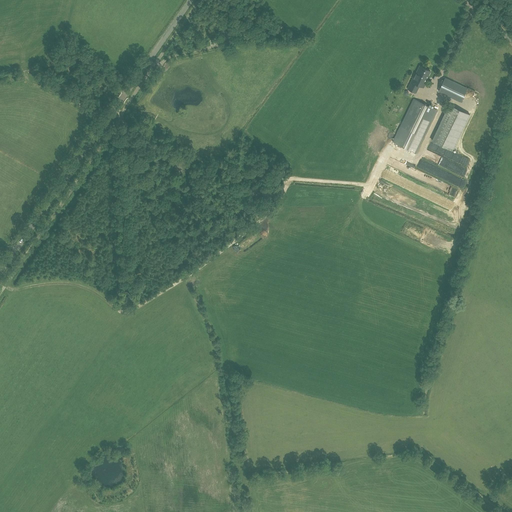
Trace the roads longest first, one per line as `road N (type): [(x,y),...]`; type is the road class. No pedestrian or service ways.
road 1 (track): [(140,153),(222,331),(248,511)]
road 2 (track): [(115,308),(125,314),(194,272),(278,207),(287,179),(369,186),(386,152),(414,160)]
road 3 (tertiary): [(0,271),(192,0)]
road 4 (track): [(148,62),(271,27)]
